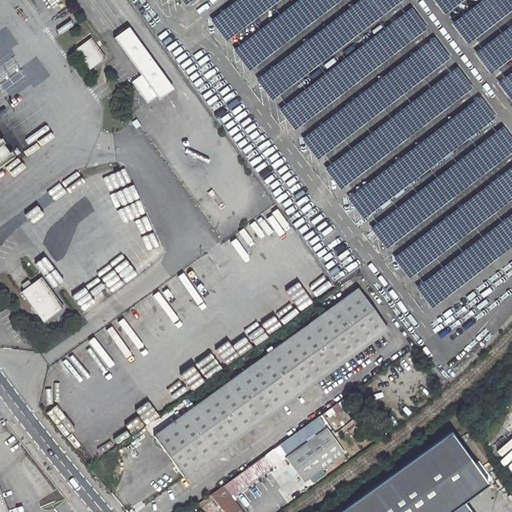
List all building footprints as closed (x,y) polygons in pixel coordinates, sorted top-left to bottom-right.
[(128,26),(113,37),(140,74),(131,81),(146,102),(155,95),(157,98),(172,88),(128,26)] [(106,57),(91,38),(75,50),(89,69),(106,57)] [(363,76),(370,74),(368,66),(365,70),(353,65),(352,60),(342,63),(341,62),(338,69),(334,56),(340,54),(341,58),(344,53),(341,45),(335,42),(334,45),(335,50),(329,52),(332,61),(334,68),(333,69),(338,84),(340,83),(343,93),(345,94),(356,90),(363,76)] [(377,159),(411,142),(403,127),(406,125),(400,112),(395,114),(391,105),(404,99),(401,94),(385,102),(381,95),(366,103),(373,118),(367,121),(376,138),(362,145),(368,157),(375,154),(377,159)] [(0,167),(13,158),(0,140),(0,167)] [(63,306),(41,276),(31,283),(28,279),(22,283),(25,288),(21,291),(44,321),(63,306)] [(357,289),(155,436),(184,476),(387,329),(357,289)] [(327,427),(286,457),(304,482),(344,452),(327,427)] [(488,484),(449,431),(336,511),(471,511),(464,501),(488,484)] [(222,486),(229,495),(272,465),(266,455),(222,486)] [(241,511),(229,495),(222,486),(211,494),(226,511),(241,511)]
